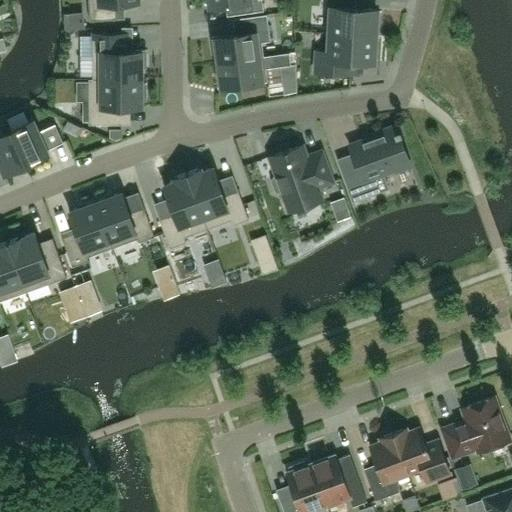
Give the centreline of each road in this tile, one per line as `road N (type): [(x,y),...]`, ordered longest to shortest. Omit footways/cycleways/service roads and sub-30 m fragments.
road 1 (residential): [(247,511),(229,451),(236,440),(511,340)]
road 2 (residential): [(172,142),(388,101),(411,63),(426,0)]
road 3 (residential): [(0,205),(172,142)]
road 4 (residential): [(169,0),(172,142)]
